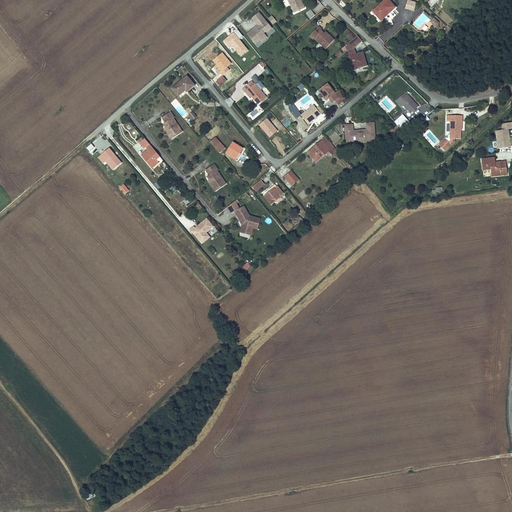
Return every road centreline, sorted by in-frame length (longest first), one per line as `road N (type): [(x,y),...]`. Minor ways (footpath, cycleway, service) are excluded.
road 1 (track): [(511,454),(168,511)]
road 2 (residential): [(187,57),(277,161),(400,65)]
road 3 (track): [(0,384),(70,471),(92,511)]
road 4 (residential): [(127,106),(217,215)]
road 5 (unknown): [(103,126),(185,225)]
road 6 (residential): [(511,86),(446,98),(400,65)]
